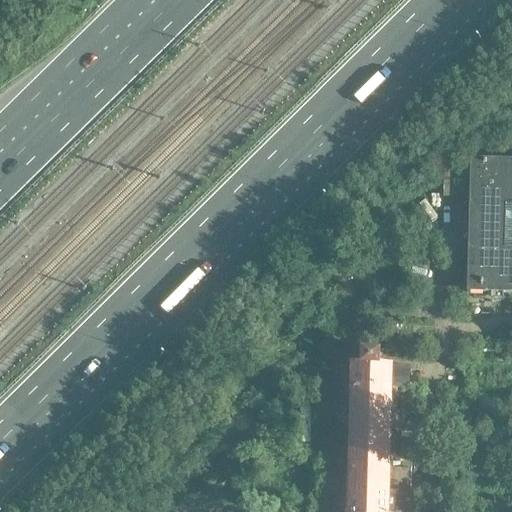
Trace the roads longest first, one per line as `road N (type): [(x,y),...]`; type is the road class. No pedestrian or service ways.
road 1 (motorway): [(0,442),(450,0)]
road 2 (motorway): [(184,0),(0,181)]
